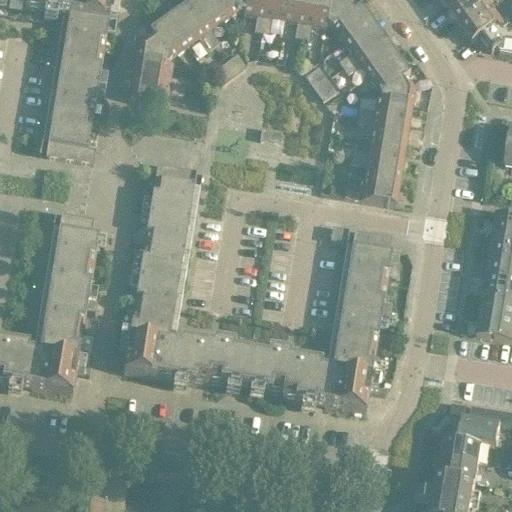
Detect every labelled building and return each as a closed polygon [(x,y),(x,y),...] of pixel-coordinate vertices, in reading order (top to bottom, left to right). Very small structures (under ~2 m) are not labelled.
[(26,0),(25,7),(24,7),(23,12),(68,19),(45,161),(93,169),(95,155),(87,154),(112,0),(26,0)] [(200,0),(197,0),(183,10),(213,52),(220,48),(210,35),(221,28),(200,0)] [(225,0),(200,0),(221,28),(237,16),(225,0)] [(225,0),(237,16),(243,14),(245,14),(247,0),(225,0)] [(254,37),(261,38),(267,0),(247,0),(245,14),(243,14),(243,19),(256,21),(254,37)] [(272,23),(284,26),(288,0),(267,0),(261,38),(269,39),(272,23)] [(294,43),(302,45),(309,0),(288,0),(284,26),(297,28),(294,43)] [(326,32),(326,28),(325,27),(329,0),(309,0),(302,45),(309,46),(312,30),(326,32)] [(329,0),(325,27),(326,28),(332,32),(357,13),(356,12),(347,0),(329,0)] [(437,0),(446,12),(462,0),(437,0)] [(483,0),(462,0),(446,12),(458,29),(488,7),(483,0)] [(470,46),(479,40),(478,40),(500,24),(488,7),(458,29),(470,46)] [(332,32),(344,48),(373,27),(360,9),(356,12),(357,13),(332,32)] [(213,52),(183,10),(167,22),(188,51),(198,44),(207,57),(213,52)] [(149,35),(152,39),(153,38),(171,63),(188,51),(167,22),(149,35)] [(511,39),(511,40),(500,24),(478,40),(479,40),(491,57),(495,54),(498,58),(511,59),(511,39)] [(338,68),(343,74),(385,43),(373,27),(344,48),(351,58),(338,68)] [(139,48),(136,65),(167,70),(168,68),(171,63),(153,38),(152,39),(139,48)] [(360,71),(367,81),(397,60),(385,43),(343,74),(347,80),(360,71)] [(237,59),(231,64),(240,77),(247,73),(237,59)] [(409,77),(397,60),(367,81),(379,98),(404,79),(405,80),(409,77)] [(231,64),(224,68),(234,82),(240,77),(231,64)] [(172,69),(168,68),(167,70),(136,65),(133,85),(185,93),(186,85),(170,83),(172,69)] [(228,86),(234,82),(224,68),(218,73),(228,86)] [(309,88),(323,79),(318,72),(304,82),(309,88)] [(222,91),(228,86),(218,73),(212,77),(222,91)] [(309,88),(314,95),(327,85),(323,79),(309,88)] [(415,93),(405,80),(404,79),(379,98),(381,104),(381,105),(412,110),(415,93)] [(183,101),(185,93),(133,85),(129,106),(165,112),(167,98),(183,101)] [(314,95),(318,101),(332,91),(327,85),(314,95)] [(336,97),(332,91),(318,101),(323,107),(336,97)] [(358,114),(357,122),(408,130),(412,110),(381,105),(381,104),(376,103),(374,117),(358,114)] [(372,132),(370,144),(405,150),(408,130),(357,122),(356,129),(372,132)] [(280,148),(282,137),(261,133),(259,145),(280,148)] [(352,154),(351,162),(402,170),(405,150),(370,144),(367,157),(352,154)] [(365,172),(363,185),(398,190),(402,170),(351,162),(349,170),(365,172)] [(207,392),(208,387),(206,387),(212,352),(211,352),(179,347),(178,352),(168,350),(196,176),(156,170),(122,378),(207,392)] [(395,212),(398,190),(363,185),(361,197),(345,195),(344,203),(395,212)] [(0,388),(72,401),(99,239),(91,237),(93,224),(61,219),(38,360),(27,358),(28,353),(0,348),(0,388)] [(511,221),(497,219),(494,240),(511,243),(511,221)] [(346,249),(349,235),(332,233),(330,246),(346,249)] [(321,370),(289,365),(288,364),(282,399),(281,399),(280,404),(365,418),(391,256),(368,252),(370,239),(354,236),(330,377),(320,375),(321,370)] [(393,243),(370,239),(368,252),(391,256),(393,243)] [(511,243),(494,240),(490,260),(511,263),(511,243)] [(511,263),(490,260),(487,280),(511,284),(511,263)] [(511,284),(487,280),(484,300),(511,305),(511,284)] [(511,305),(484,300),(480,321),(511,325),(511,305)] [(511,347),(511,325),(480,321),(477,341),(511,347)] [(208,387),(281,399),(282,399),(288,364),(289,365),(290,360),(212,347),(211,352),(212,352),(206,387),(208,387)] [(451,408),(450,417),(466,420),(467,411),(451,408)] [(511,418),(471,411),(469,424),(501,429),(500,432),(511,434),(511,418)] [(453,435),(452,442),(452,443),(482,448),(482,449),(490,451),(501,452),(502,448),(498,447),(500,432),(501,429),(469,424),(463,423),(461,437),(453,435)] [(452,443),(452,442),(444,440),(442,454),(434,453),(433,460),(482,469),(486,470),(490,451),(482,449),(482,448),(452,443)] [(439,469),(437,482),(475,489),(478,472),(481,472),(482,469),(433,460),(431,468),(439,469)] [(432,511),(474,511),(476,506),(472,505),(475,489),(437,482),(432,511)]
